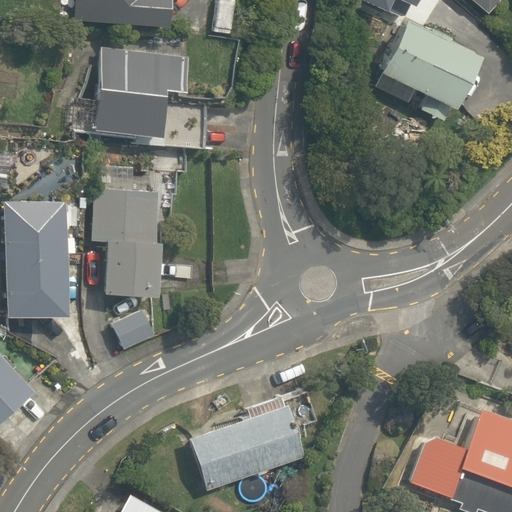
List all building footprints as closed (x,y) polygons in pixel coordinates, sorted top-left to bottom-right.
[(79,0),(78,29),(180,33),(181,0),(79,0)] [(511,0),(464,0),(485,15),(495,0),(511,0)] [(430,100),(424,113),(445,124),(452,111),(463,116),(490,62),(413,24),(386,78),(430,100)] [(193,100),(197,57),(103,48),(95,136),(171,143),(175,99),(193,100)] [(92,186),(88,242),(113,244),(109,300),(160,304),(168,192),(92,186)] [(77,325),(74,205),(5,207),(9,327),(77,325)] [(0,437),(43,399),(0,351),(0,437)] [(290,452),(269,394),(173,428),(194,487),(290,452)] [(511,511),(511,427),(483,416),(450,504),(470,511),(511,511)] [(152,511),(115,493),(105,511),(152,511)]
